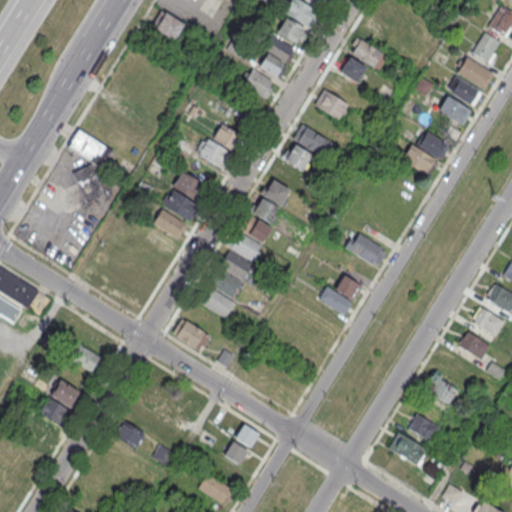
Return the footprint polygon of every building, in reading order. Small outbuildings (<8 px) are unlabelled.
[(289,0),(301,0),(317,10),(307,26),(283,11),(289,0)] [(388,22),(410,15),(405,0),(402,0),(383,6),(388,22)] [(511,12),(500,6),(488,26),(503,35),(511,21),(511,12)] [(151,26),(172,39),(182,23),(161,10),(151,26)] [(286,15),(310,30),(300,46),(276,31),(286,15)] [(358,33),(379,45),(387,31),(367,18),(358,33)] [(484,32),(471,53),(487,62),(500,42),(484,32)] [(266,49),(286,61),(294,49),(273,37),(266,49)] [(360,37),(387,54),(377,70),(350,53),(360,37)] [(257,66),(276,77),(284,63),(266,52),(257,66)] [(349,58),(340,73),(357,83),(366,68),(349,58)] [(466,58),(457,73),(484,90),(493,74),(466,58)] [(240,86),(265,97),(273,79),(248,68),(240,86)] [(358,86),(335,72),(326,88),(348,101),(358,86)] [(455,76),(446,91),(470,106),(479,91),(455,76)] [(323,88),(347,104),(337,120),(313,104),(323,88)] [(230,89),(217,103),(239,123),(252,109),(230,89)] [(447,96),(437,111),(462,126),(471,111),(447,96)] [(301,123),(330,142),(321,156),(292,138),(301,123)] [(234,149),(241,135),(219,125),(213,139),(234,149)] [(68,145),(78,129),(112,149),(102,166),(68,145)] [(425,130),(416,145),(440,160),(450,145),(425,130)] [(178,151),(184,140),(170,133),(165,143),(178,151)] [(194,151),(220,170),(232,153),(205,135),(194,151)] [(410,144),(401,160),(425,174),(434,159),(410,144)] [(294,145),(285,160),(302,170),(311,155),(294,145)] [(72,172),(85,201),(105,193),(92,163),(72,172)] [(161,205),(187,218),(196,201),(195,200),(204,183),(180,171),(172,186),(171,186),(161,205)] [(272,180),(263,195),(280,206),(289,191),(272,180)] [(261,197),(280,208),(271,223),(252,211),(261,197)] [(183,222),(160,207),(151,222),(174,237),(183,222)] [(250,215),(241,230),(261,243),(271,228),(250,215)] [(235,230),(226,245),(250,260),(259,245),(235,230)] [(347,249),(375,267),(386,250),(358,232),(347,249)] [(228,251),(219,265),(243,280),(252,266),(228,251)] [(511,259),(511,280),(502,274),(511,259)] [(151,272),(126,260),(118,276),(144,289),(151,272)] [(82,278),(94,282),(99,269),(87,265),(82,278)] [(0,290),(26,307),(36,290),(0,267),(0,290)] [(216,268),(207,283),(231,298),(241,283),(216,268)] [(338,313),(360,290),(339,271),(318,295),(338,313)] [(104,292),(132,309),(142,293),(113,276),(104,292)] [(495,283),(511,293),(511,304),(508,311),(486,298),(495,283)] [(209,288),(200,303),(225,318),(234,303),(209,288)] [(0,314),(13,323),(21,310),(0,296),(0,314)] [(480,306),(503,320),(494,335),(471,321),(480,306)] [(209,334),(180,317),(171,334),(200,350),(209,334)] [(466,330),(489,344),(480,359),(457,345),(466,330)] [(91,372),(100,355),(75,342),(66,359),(91,372)] [(232,355),(222,350),(215,362),(224,368),(232,355)] [(441,367),(467,382),(475,368),(450,353),(441,367)] [(448,404),(457,389),(438,378),(429,393),(448,404)] [(53,445),(79,391),(59,380),(50,398),(46,397),(28,433),(53,445)] [(170,399),(144,383),(134,400),(161,415),(170,399)] [(415,412),(438,426),(429,441),(406,427),(415,412)] [(112,433),(133,448),(143,434),(122,419),(112,433)] [(243,425),(234,439),(249,448),(258,434),(243,425)] [(397,431),(424,448),(415,463),(388,446),(397,431)] [(232,443),(224,457),(238,466),(247,452),(232,443)] [(501,480),(511,486),(511,462),(501,480)] [(206,474),(197,489),(221,504),(230,489),(206,474)] [(461,491),(449,484),(442,495),(454,502),(461,491)] [(503,511),(481,500),(474,511),(503,511)]
